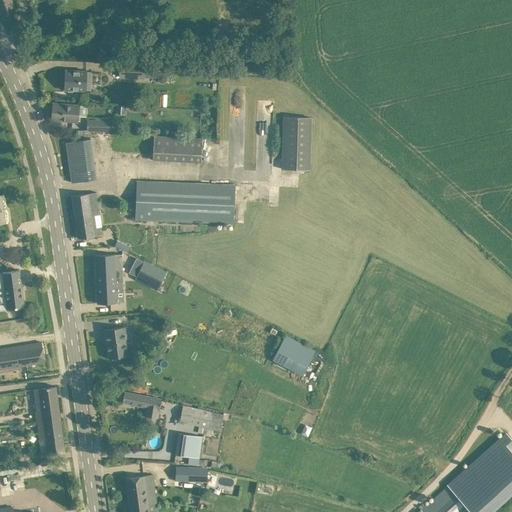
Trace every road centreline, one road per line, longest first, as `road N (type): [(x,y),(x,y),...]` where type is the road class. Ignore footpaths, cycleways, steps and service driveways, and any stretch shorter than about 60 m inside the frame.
road 1 (tertiary): [(95,511),(48,182),(0,55)]
road 2 (track): [(446,473),(511,372)]
